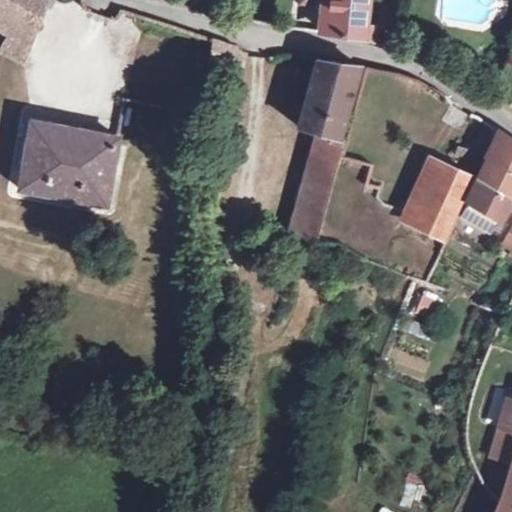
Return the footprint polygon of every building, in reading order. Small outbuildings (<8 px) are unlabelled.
[(0,0),(0,27),(7,31),(22,40),(35,0),(0,0)] [(51,0),(51,1),(75,9),(77,0),(51,0)] [(359,21),(360,0),(319,0),(317,29),(321,29),(338,33),(367,43),(369,22),(359,21)] [(22,40),(7,31),(0,44),(0,47),(16,56),(22,40)] [(195,31),(194,51),(231,64),(234,44),(195,31)] [(308,131),(320,64),(310,63),(298,127),(308,131)] [(356,68),(320,64),(308,131),(319,134),(282,247),(311,253),(318,232),(346,140),(340,139),(356,68)] [(116,172),(120,135),(29,120),(22,186),(116,203),(116,172)] [(511,140),(497,130),(482,163),(511,178),(511,140)] [(511,203),(511,178),(482,163),(464,205),(469,207),(500,220),(503,222),(511,203)] [(406,233),(437,246),(458,201),(466,182),(434,168),(406,233)] [(500,220),(469,207),(462,222),(493,236),(500,220)] [(441,316),(434,291),(411,297),(418,322),(441,316)] [(511,511),(511,405),(499,400),(487,429),(493,432),(481,469),(503,478),(487,511),(511,511)]
